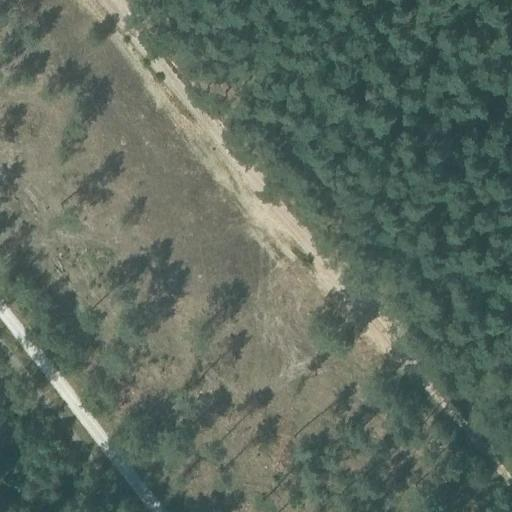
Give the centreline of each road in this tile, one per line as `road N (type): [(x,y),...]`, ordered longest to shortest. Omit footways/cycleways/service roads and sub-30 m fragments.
road 1 (track): [(103,0),(511,497)]
road 2 (track): [(150,511),(0,315)]
